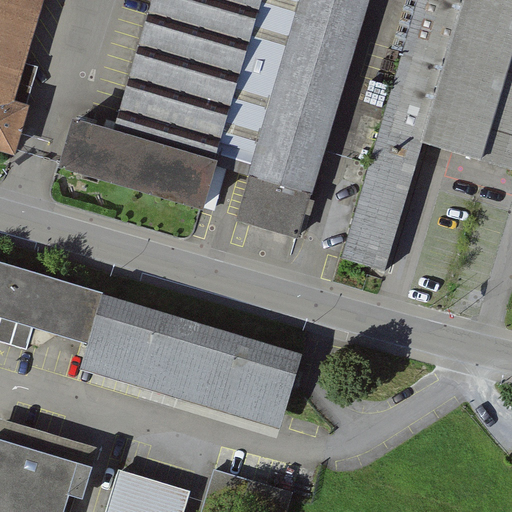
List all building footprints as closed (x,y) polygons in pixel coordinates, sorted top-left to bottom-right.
[(0,0),(0,153),(5,156),(21,105),(11,102),(41,0),(148,0),(106,139),(62,126),(50,164),(204,210),(223,149),(251,157),(236,204),(296,222),(362,0),(0,0)] [(105,0),(82,0),(69,48),(89,54),(105,0)] [(511,0),(419,0),(346,255),(386,273),(421,153),(511,176),(511,0)] [(279,433),(302,357),(0,265),(0,315),(84,342),(75,372),(279,433)] [(0,511),(64,511),(79,466),(0,441),(0,511)] [(185,511),(193,488),(117,465),(102,511),(185,511)] [(288,511),(294,496),(219,474),(207,511),(288,511)]
